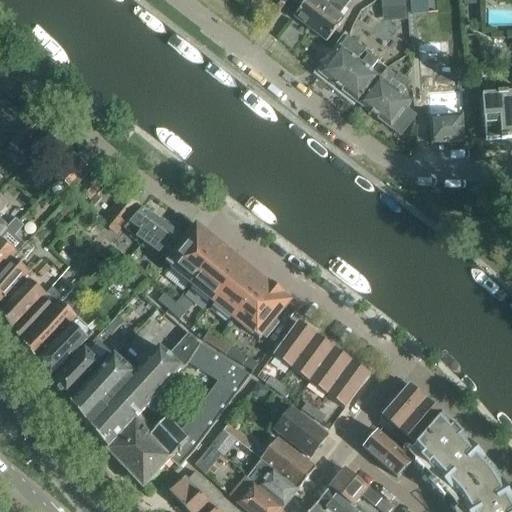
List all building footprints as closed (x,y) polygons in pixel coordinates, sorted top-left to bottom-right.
[(259,0),(253,0),(249,5),(265,18),(272,10),(259,0)] [(307,0),(294,18),(310,31),(334,0),(307,0)] [(341,7),(344,9),(351,0),(334,0),(310,31),(327,43),(344,20),(336,14),(341,7)] [(404,0),(380,0),(383,24),(407,21),(404,0)] [(427,15),(426,0),(410,0),(411,16),(427,15)] [(357,62),(365,53),(347,39),(319,75),(339,90),(359,64),(357,62)] [(368,55),(361,65),(359,64),(339,90),(358,105),(378,79),(369,72),(377,62),(368,55)] [(378,79),(358,105),(374,118),(398,87),(392,82),(388,87),(378,79)] [(391,131),(411,104),(401,97),(404,92),(398,87),(374,118),(391,131)] [(482,97),(485,142),(511,139),(511,94),(507,95),(507,93),(497,94),(497,95),(482,97)] [(461,94),(428,96),(431,145),(464,144),(463,131),(462,115),(461,94)] [(109,120),(93,108),(87,115),(102,128),(109,120)] [(10,145),(19,153),(38,130),(29,122),(10,145)] [(39,150),(29,161),(35,166),(45,154),(39,150)] [(68,151),(50,170),(62,181),(79,161),(68,151)] [(79,161),(62,181),(74,191),(91,172),(79,161)] [(95,175),(80,192),(90,201),(105,185),(95,175)] [(117,189),(113,194),(120,200),(124,194),(117,189)] [(125,195),(109,216),(123,226),(139,206),(125,195)] [(0,236),(6,230),(0,224),(0,213),(8,204),(0,197),(0,236)] [(142,209),(124,230),(168,261),(186,240),(179,236),(168,227),(169,225),(162,220),(160,222),(142,209)] [(7,230),(0,237),(0,272),(24,245),(15,237),(23,227),(15,220),(7,230)] [(189,222),(179,236),(186,240),(196,228),(189,222)] [(196,228),(186,240),(168,261),(165,265),(259,341),(262,337),(266,340),(279,325),(275,321),(289,303),(282,298),(284,296),(270,284),(268,286),(196,227),(196,228)] [(25,246),(0,274),(0,307),(22,281),(25,278),(28,274),(29,273),(26,271),(20,266),(21,265),(34,250),(27,244),(25,246)] [(44,264),(35,272),(41,278),(49,269),(44,264)] [(125,277),(138,289),(146,281),(133,269),(125,277)] [(45,295),(29,280),(0,311),(0,315),(12,331),(45,295)] [(12,331),(13,332),(21,342),(22,344),(60,303),(61,304),(65,300),(67,297),(75,289),(68,282),(57,293),(54,290),(52,289),(46,296),(12,331)] [(165,295),(158,302),(179,321),(186,314),(175,305),(165,295)] [(60,303),(22,344),(36,362),(77,319),(66,309),(68,308),(63,304),(62,305),(61,304),(60,303)] [(297,324),(272,357),(291,371),(315,337),(313,339),(296,327),(298,324),(297,324)] [(72,326),(36,363),(50,380),(51,379),(87,341),(72,326)] [(85,351),(53,384),(66,402),(100,366),(96,362),(92,358),(111,338),(104,331),(85,351)] [(208,333),(203,342),(227,357),(232,348),(208,333)] [(138,418),(182,369),(188,364),(200,346),(188,335),(167,357),(158,349),(133,375),(114,357),(70,406),(107,452),(138,418)] [(331,352),(314,340),(316,338),(315,337),(291,371),(308,384),(333,350),(332,350),(331,352)] [(153,435),(138,418),(107,452),(123,469),(124,468),(128,473),(127,473),(143,490),(168,458),(179,468),(194,451),(196,449),(250,377),(200,346),(188,364),(217,383),(181,434),(167,420),(153,435)] [(348,365),(332,353),(333,351),(333,350),(308,384),(326,397),(351,363),(350,363),(348,365)] [(366,378),(350,366),(351,364),(351,363),(326,397),(344,410),(369,377),(368,376),(366,378)] [(270,379),(266,385),(275,392),(280,385),(270,379)] [(259,385),(251,396),(257,401),(264,400),(269,394),(259,385)] [(284,399),(289,392),(280,385),(275,392),(284,399)] [(409,387),(380,420),(381,421),(384,417),(400,431),(394,438),(411,453),(412,452),(443,417),(409,387)] [(306,405),(302,411),(311,418),(315,412),(306,405)] [(292,408),(275,430),(302,452),(299,456),(307,463),(328,437),(292,408)] [(320,425),(325,418),(315,412),(311,418),(320,425)] [(511,511),(511,501),(494,472),(443,417),(412,452),(457,500),(464,511),(511,511)] [(229,424),(223,432),(242,446),(248,439),(229,424)] [(224,458),(236,443),(222,432),(210,447),(224,458)] [(377,434),(363,450),(397,480),(399,479),(398,478),(411,466),(412,466),(413,465),(377,434)] [(315,469),(278,439),(260,461),(288,483),(298,491),(315,469)] [(221,457),(210,448),(195,467),(205,477),(221,457)] [(287,483),(262,463),(255,472),(265,479),(258,488),(283,509),(298,491),(287,483)] [(238,511),(197,471),(190,479),(188,476),(169,495),(185,511),(238,511)] [(359,495),(379,511),(390,511),(392,510),(344,471),(329,490),(349,506),(359,495)] [(245,511),(281,511),(283,509),(258,488),(253,484),(245,494),(237,504),(245,511)] [(314,508),(318,511),(356,511),(349,506),(329,490),(314,508)]
